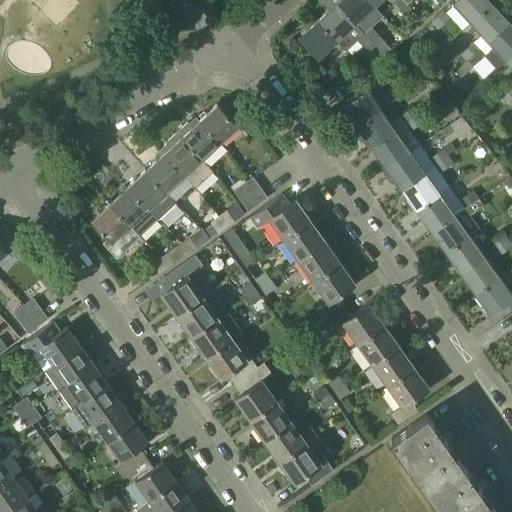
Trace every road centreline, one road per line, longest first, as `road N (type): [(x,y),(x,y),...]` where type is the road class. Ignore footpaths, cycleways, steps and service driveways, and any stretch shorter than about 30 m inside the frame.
road 1 (residential): [(511,435),(232,48)]
road 2 (residential): [(248,511),(7,171)]
road 3 (residential): [(232,48),(7,171)]
